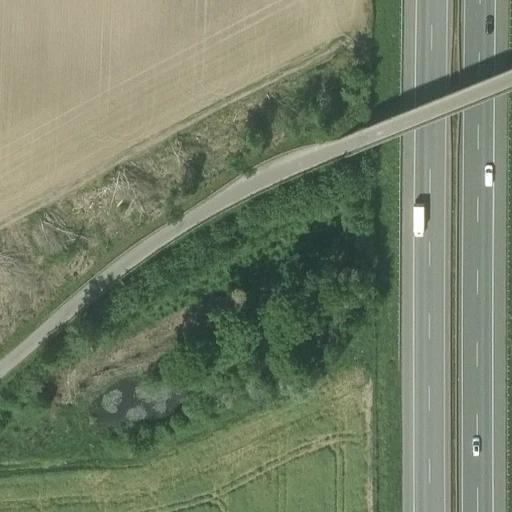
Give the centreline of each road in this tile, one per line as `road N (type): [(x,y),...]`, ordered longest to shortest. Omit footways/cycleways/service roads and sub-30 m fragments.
road 1 (unclassified): [(0,362),(144,246),(235,186),(511,72)]
road 2 (motorway): [(426,0),(434,511)]
road 3 (motorway): [(489,511),(485,0)]
road 4 (track): [(0,228),(330,55)]
